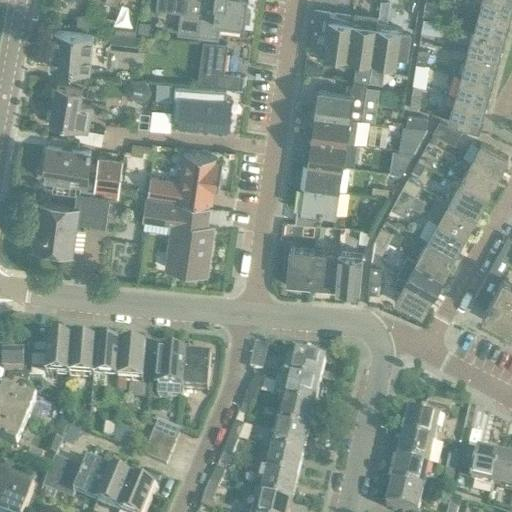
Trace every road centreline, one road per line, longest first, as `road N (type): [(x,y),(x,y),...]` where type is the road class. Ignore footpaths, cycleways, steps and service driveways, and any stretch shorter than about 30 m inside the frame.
road 1 (residential): [(251,317),(294,0)]
road 2 (tertiary): [(0,295),(251,317)]
road 3 (residential): [(251,317),(181,511)]
road 4 (residential): [(511,186),(426,351)]
road 5 (tertiary): [(346,511),(380,348)]
road 6 (tertiary): [(251,317),(361,326),(380,348)]
road 7 (tertiary): [(22,0),(0,131)]
